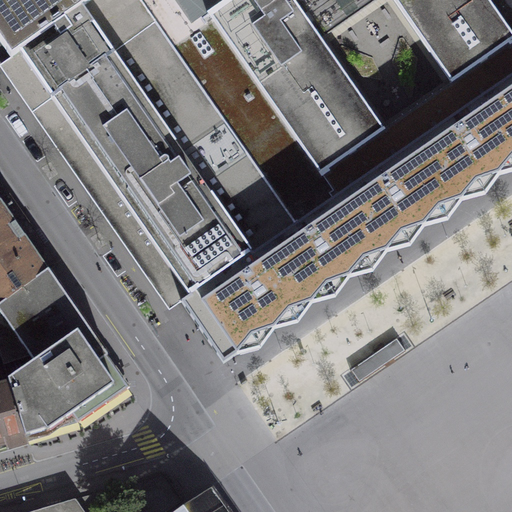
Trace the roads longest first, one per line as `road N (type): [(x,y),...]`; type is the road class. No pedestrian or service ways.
road 1 (residential): [(195,421),(0,137)]
road 2 (residential): [(0,488),(146,445),(195,421)]
